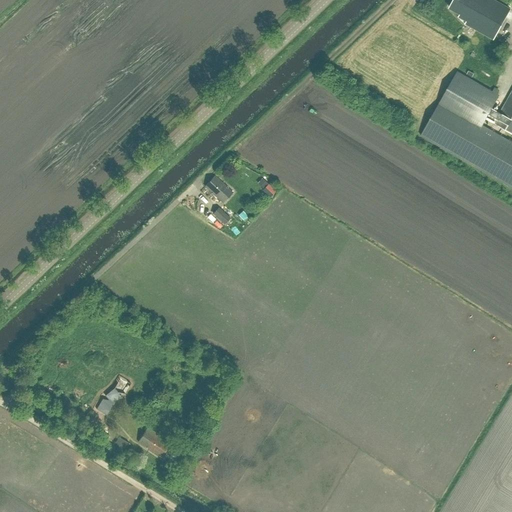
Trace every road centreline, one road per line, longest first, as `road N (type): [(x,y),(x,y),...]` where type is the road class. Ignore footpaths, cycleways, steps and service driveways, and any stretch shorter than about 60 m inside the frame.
road 1 (tertiary): [(0,306),(324,0)]
road 2 (track): [(0,402),(179,511)]
